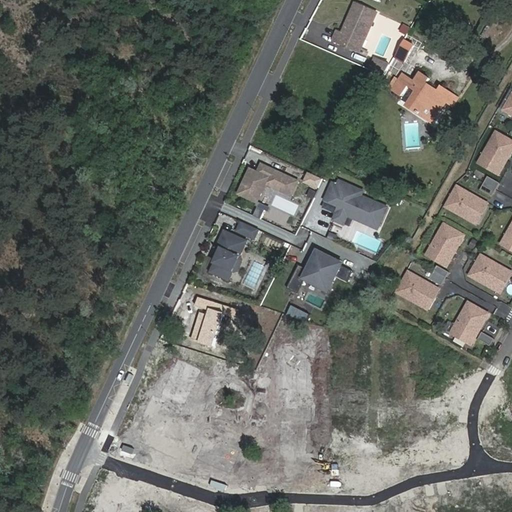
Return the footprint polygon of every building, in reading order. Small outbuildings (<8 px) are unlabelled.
[(375,11),(355,2),(348,17),(350,21),(349,24),(345,25),(341,32),(336,30),(332,38),(358,50),(375,11)] [(369,66),(383,72),(387,63),(373,57),(369,66)] [(433,123),(446,102),(452,93),(441,86),(438,91),(427,84),(430,79),(421,72),(415,82),(409,78),(406,83),(408,85),(416,90),(420,92),(415,101),(423,106),(418,113),(433,123)] [(401,96),(408,85),(406,83),(409,78),(403,74),(392,91),(401,96)] [(407,106),(418,113),(423,106),(415,101),(420,92),(416,90),(407,106)] [(452,93),(446,102),(453,106),(459,98),(452,93)] [(505,167),(511,154),(511,140),(497,132),(484,156),(489,158),(487,162),(498,168),(500,164),(505,167)] [(484,156),(480,163),(500,175),(505,167),(500,164),(498,168),(487,162),(489,158),(484,156)] [(263,164),(259,173),(252,169),(247,179),(250,180),(247,186),(244,185),(240,194),(258,202),(267,183),(293,196),(300,182),(263,164)] [(485,183),(497,190),(501,183),(489,177),(485,183)] [(338,186),(333,183),(326,201),(341,207),(338,214),(335,220),(345,224),(349,215),(355,218),(369,224),(371,221),(381,225),(389,206),(369,198),(368,201),(361,198),(362,195),(364,191),(340,181),(338,186)] [(481,190),(493,197),(497,190),(485,183),(481,190)] [(458,186),(447,207),(470,220),(473,215),(476,217),(482,206),(479,204),(482,200),(458,186)] [(316,191),(309,188),(306,193),(313,196),(316,191)] [(489,204),(482,200),(479,204),(482,206),(476,217),(473,215),(470,220),(478,224),(489,204)] [(326,201),(323,208),(338,214),(341,207),(326,201)] [(349,215),(345,224),(352,227),(355,218),(349,215)] [(262,230),(243,222),(238,231),(258,240),(262,230)] [(452,259),(465,236),(445,224),(432,247),(437,250),(435,254),(445,260),(447,256),(452,259)] [(212,272),(230,280),(234,271),(235,272),(238,270),(243,260),(242,257),(240,256),(248,241),(225,231),(218,247),(222,249),(212,272)] [(506,237),(502,245),(511,250),(511,244),(509,243),(511,240),(506,237)] [(432,247),(427,255),(448,267),(452,259),(447,256),(445,260),(435,254),(437,250),(432,247)] [(300,264),(288,288),(298,293),(306,279),(327,290),(331,281),(334,283),(337,277),(348,283),(354,271),(324,256),(325,254),(319,251),(313,262),(314,263),(311,270),(300,264)] [(482,256),(471,276),(494,289),(497,285),(500,287),(506,276),(503,274),(505,269),(482,256)] [(434,272),(446,279),(449,272),(438,266),(434,272)] [(511,275),(511,272),(505,269),(503,274),(506,276),(500,287),(497,285),(494,289),(501,294),(511,275)] [(409,272),(398,292),(421,305),(424,301),(427,303),(433,292),(430,290),(433,285),(409,272)] [(430,279),(442,286),(446,279),(434,272),(430,279)] [(440,289),(433,285),(430,290),(433,292),(427,303),(424,301),(421,305),(429,310),(440,289)] [(227,305),(211,301),(198,297),(196,305),(209,309),(207,313),(201,312),(193,338),(199,340),(215,345),(224,313),(227,305)] [(476,338),(490,314),(469,303),(456,326),(461,329),(459,332),(470,338),(472,335),(476,338)] [(238,309),(227,305),(224,313),(236,317),(238,309)] [(293,305),(288,314),(297,317),(301,309),(293,305)] [(301,309),(297,317),(307,320),(310,314),(301,309)] [(456,326),(452,334),(472,345),(476,338),(472,335),(470,338),(459,332),(461,329),(456,326)] [(495,340),(483,333),(479,340),(491,347),(495,340)]
